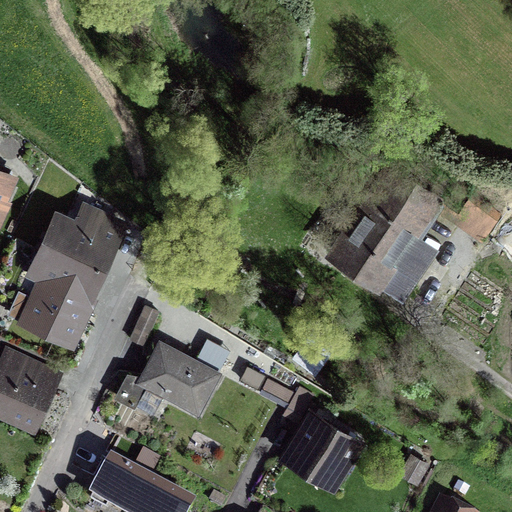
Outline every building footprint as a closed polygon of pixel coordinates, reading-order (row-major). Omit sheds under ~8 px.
[(0,170),(0,216),(6,203),(0,201),(12,176),(0,170)] [(345,228),(331,247),(402,296),(432,252),(416,241),(439,207),(386,170),(370,192),(376,196),(351,232),(345,228)] [(472,193),(459,213),(486,232),(499,214),(472,193)] [(35,270),(55,279),(87,294),(87,292),(118,225),(87,210),(79,228),(59,219),(35,270)] [(95,296),(87,292),(87,294),(55,279),(50,292),(35,297),(20,291),(11,311),(71,339),(84,310),(87,312),(95,296)] [(143,344),(161,305),(148,299),(130,338),(143,344)] [(315,328),(294,357),(314,372),(336,343),(315,328)] [(217,371),(222,362),(202,351),(197,361),(161,341),(141,377),(166,390),(164,393),(198,410),(218,372),(217,371)] [(0,370),(0,410),(33,425),(51,386),(13,369),(20,355),(9,350),(0,370)] [(264,376),(248,368),(241,380),(257,389),(264,376)] [(134,407),(147,383),(128,373),(115,397),(134,407)] [(295,394),(268,379),(260,392),(287,406),(284,412),(298,421),(313,395),(300,387),(295,394)] [(290,451),(335,478),(358,441),(313,413),(290,451)] [(412,457),(403,472),(416,480),(425,464),(412,457)] [(126,511),(135,511),(152,481),(111,459),(93,494),(126,511)] [(152,481),(135,511),(188,511),(193,503),(152,481)] [(225,499),(214,493),(210,500),(221,506),(225,499)]
